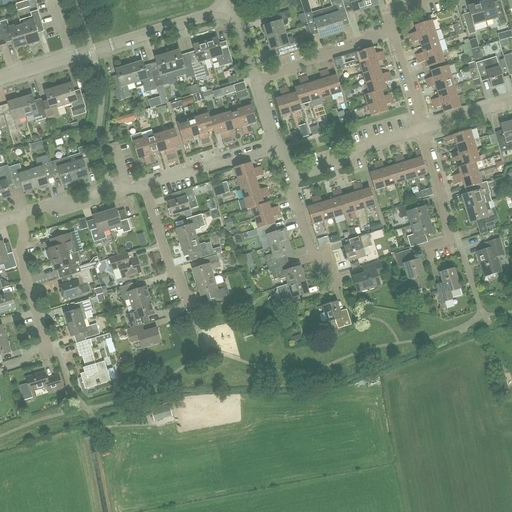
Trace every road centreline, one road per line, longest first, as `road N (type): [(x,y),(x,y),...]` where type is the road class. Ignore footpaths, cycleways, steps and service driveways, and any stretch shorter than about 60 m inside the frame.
road 1 (residential): [(0,80),(230,9)]
road 2 (residential): [(5,362),(45,350),(19,257),(19,215)]
road 3 (residential): [(423,248),(452,239),(422,128)]
road 4 (residential): [(255,81),(390,31)]
road 5 (residential): [(290,177),(422,128)]
road 6 (residential): [(145,186),(276,144)]
road 7 (residential): [(19,215),(54,201),(74,208),(112,187),(145,186)]
road 8 (residential): [(187,306),(145,186)]
road 9 (residential): [(337,286),(329,259),(312,254),(290,177)]
